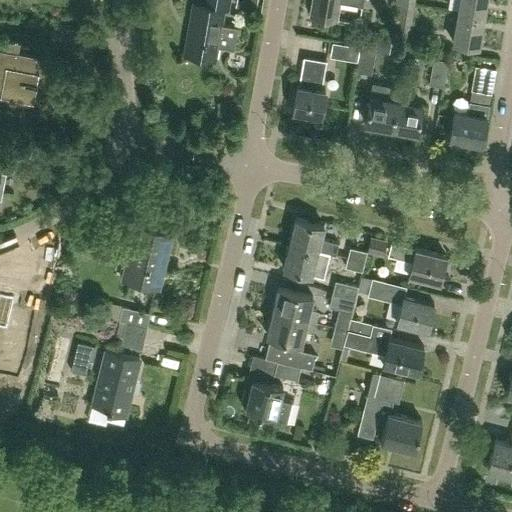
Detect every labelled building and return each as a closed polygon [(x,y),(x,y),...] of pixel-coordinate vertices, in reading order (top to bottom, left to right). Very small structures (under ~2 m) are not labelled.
[(237,26),(220,24),(223,9),(228,10),(229,0),(203,0),(203,5),(193,3),(185,54),(214,59),(217,46),(234,49),(237,26)] [(363,5),(363,0),(312,0),(310,15),(338,20),(341,1),(363,5)] [(459,0),(458,10),(484,15),(486,0),(459,0)] [(409,34),(415,3),(400,1),(399,9),(396,32),(409,34)] [(479,45),(484,15),(458,10),(452,40),(479,45)] [(38,58),(18,53),(20,42),(8,40),(6,51),(0,49),(0,97),(32,104),(39,73),(35,72),(38,58)] [(361,45),(357,71),(371,73),(376,48),(361,45)] [(434,58),(433,58),(429,84),(443,86),(447,60),(448,52),(448,51),(435,49),(434,58)] [(321,115),(326,89),(321,88),(326,60),(304,56),(302,69),(307,70),(305,85),(297,84),(293,110),(321,115)] [(471,89),(472,90),(490,93),(491,93),(496,69),(475,65),(471,89)] [(396,99),(398,86),(372,82),(370,95),(371,95),(365,123),(391,127),(396,99)] [(409,88),(398,86),(396,99),(391,127),(416,132),(421,104),(407,102),(409,88)] [(489,105),(490,93),(472,90),(470,101),(469,101),(467,113),(454,110),(449,137),(482,143),(489,105)] [(323,225),(295,218),(289,242),(335,253),(338,242),(320,237),(323,225)] [(156,288),(169,235),(130,225),(126,239),(133,241),(123,280),(156,288)] [(409,248),(411,233),(391,230),(389,246),(409,248)] [(371,235),(367,251),(383,255),(387,240),(387,239),(371,235)] [(315,259),(325,262),(328,252),(335,254),(335,253),(289,242),(283,268),(311,274),(315,259)] [(364,260),(367,251),(350,246),(347,256),(364,260)] [(414,248),(411,259),(406,258),(404,267),(409,268),(407,273),(419,277),(417,287),(434,291),(434,292),(437,281),(439,281),(445,255),(414,248)] [(357,290),(361,275),(360,275),(362,271),(364,260),(347,256),(345,266),(346,267),(345,270),(347,271),(346,274),(321,268),(319,275),(335,280),(332,293),(355,299),(357,289),(357,290)] [(433,304),(404,296),(406,285),(372,277),(361,275),(357,290),(368,292),(367,294),(400,303),(395,321),(427,329),(433,304)] [(278,287),(272,311),(316,322),(319,310),(309,307),(312,296),(278,287)] [(351,312),(355,299),(332,293),(329,306),(351,312)] [(13,310),(16,298),(0,294),(0,346),(3,348),(0,357),(0,369),(3,370),(3,371),(9,373),(9,371),(15,373),(29,314),(13,310)] [(119,320),(147,327),(147,326),(150,312),(149,312),(122,306),(115,304),(112,316),(112,317),(119,318),(119,320)] [(313,332),(316,322),(272,311),(266,335),(300,344),(303,330),(313,332)] [(423,346),(389,338),(391,328),(372,323),(350,317),(347,329),(343,343),(372,351),(384,354),(382,362),(417,371),(423,346)] [(78,341),(71,370),(85,373),(89,360),(93,362),(97,346),(92,345),(78,341)] [(299,365),(299,366),(311,369),(315,353),(268,342),(264,357),(278,361),(278,360),(289,363),(299,365)] [(184,359),(186,348),(169,344),(167,355),(184,359)] [(342,362),(344,348),(323,344),(321,358),(342,362)] [(91,405),(92,406),(88,419),(105,423),(108,410),(125,414),(139,359),(105,350),(91,405)] [(283,387),(272,384),(274,374),(286,377),(296,379),(299,366),(299,365),(289,363),(278,360),(278,361),(264,357),(253,354),(247,380),(251,381),(249,388),(245,386),(240,404),(245,405),(244,407),(258,410),(257,415),(260,415),(259,416),(274,420),(286,423),(292,401),(280,398),(283,387)] [(389,413),(392,401),(393,400),(398,401),(404,378),(373,371),(367,394),(361,418),(356,435),(373,439),(377,422),(385,424),(381,442),(414,450),(422,421),(389,413)] [(511,435),(511,436),(511,444),(495,441),(488,469),(511,474),(511,477),(511,484),(511,435)]
